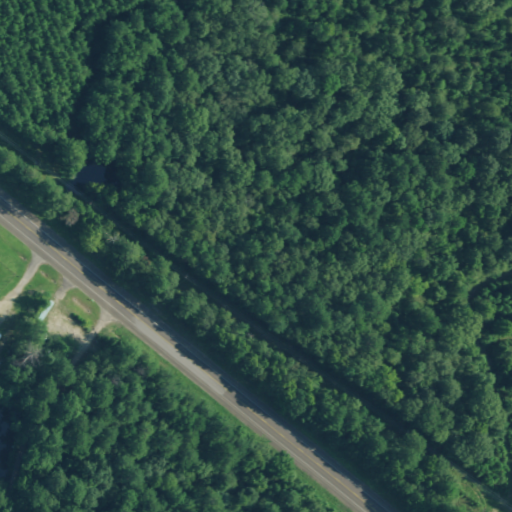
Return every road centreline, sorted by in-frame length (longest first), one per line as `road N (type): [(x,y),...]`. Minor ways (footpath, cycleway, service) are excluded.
road 1 (primary): [(380,511),(0,201)]
road 2 (residential): [(111,293),(25,408),(0,474)]
